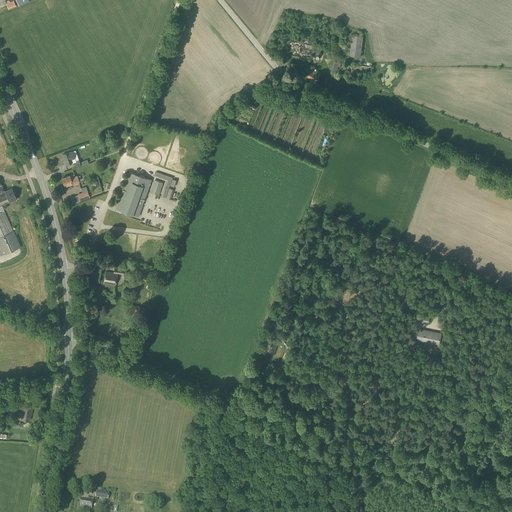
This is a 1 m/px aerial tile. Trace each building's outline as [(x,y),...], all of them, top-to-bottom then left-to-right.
[(360,57),(363,36),(351,35),(348,55),(360,57)] [(319,60),(321,47),(295,42),(292,56),(302,57),(301,60),(306,61),(307,57),(319,60)] [(340,64),(333,62),(331,73),(337,75),(339,69),(349,72),(371,72),(372,66),(364,66),(364,65),(354,65),(354,66),(340,63),(340,64)] [(316,84),(321,72),(310,68),(305,79),(316,84)] [(65,165),(72,162),(71,160),(75,158),(72,151),(62,154),(64,160),(65,165)] [(138,216),(151,180),(129,172),(117,208),(122,210),(122,211),(128,213),(133,215),(133,214),(138,216)] [(166,198),(173,178),(156,172),(155,175),(154,177),(166,181),(161,196),(166,198)] [(74,177),(73,174),(62,179),(64,184),(65,187),(79,182),(76,176),(74,177)] [(159,195),(163,183),(154,180),(150,192),(159,195)] [(4,191),(0,182),(0,253),(1,255),(20,247),(1,205),(16,199),(11,188),(4,191)] [(80,201),(90,198),(87,191),(77,194),(80,201)] [(122,275),(123,269),(114,268),(113,273),(105,272),(104,283),(115,285),(117,274),(122,275)] [(153,290),(156,280),(149,279),(146,288),(153,290)] [(428,324),(430,316),(417,313),(416,321),(428,324)] [(438,345),(440,334),(419,330),(417,340),(438,345)] [(278,344),(279,340),(272,338),(271,341),(270,340),(266,350),(274,353),(277,343),(278,344)] [(31,416),(32,408),(23,406),(21,420),(28,421),(29,416),(31,416)] [(92,509),(93,500),(81,498),(80,507),(92,509)]
